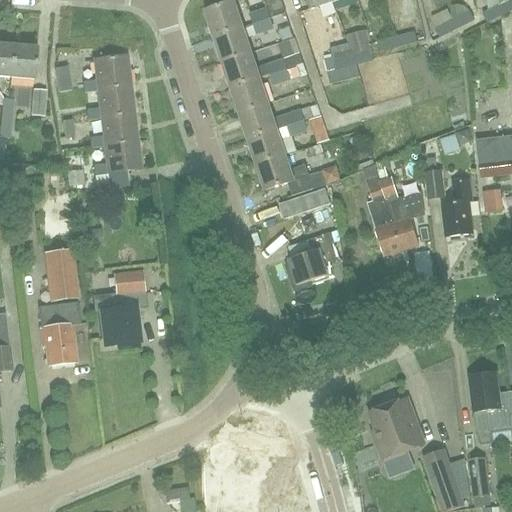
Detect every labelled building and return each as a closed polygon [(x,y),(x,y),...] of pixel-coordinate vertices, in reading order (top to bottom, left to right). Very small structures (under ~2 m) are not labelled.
[(267,8),(271,19),(286,14),(281,0),(278,0),(265,5),(266,9),(267,8)] [(334,3),(332,0),(306,0),(310,11),(334,3)] [(511,0),(488,0),(486,0),(488,12),(482,14),(488,25),(511,12),(511,0)] [(205,12),(214,38),(242,29),(234,3),(205,12)] [(267,8),(266,9),(249,14),(257,36),(274,31),(271,19),(267,8)] [(470,12),(452,21),(457,31),(475,22),(470,12)] [(440,39),(457,31),(452,21),(435,29),(440,39)] [(214,38),(223,64),(251,54),(242,29),(214,38)] [(380,53),(418,44),(415,33),(377,42),(380,53)] [(285,57),(300,53),(297,39),(281,43),(285,57)] [(350,47),(356,67),(374,62),(371,51),(368,42),(350,47)] [(350,47),(350,44),(314,53),(320,76),(356,67),(350,47)] [(12,47),(0,45),(0,78),(9,79),(12,47)] [(37,49),(12,47),(9,79),(34,81),(37,49)] [(223,64),(231,89),(259,80),(270,76),(304,65),(300,54),(284,59),(256,69),(251,54),(223,64)] [(83,92),(131,86),(128,57),(93,62),(96,83),(82,84),(83,92)] [(432,58),(365,76),(372,104),(392,99),(392,100),(414,94),(440,87),(432,58)] [(301,78),(300,78),(307,75),(304,65),(270,76),(273,88),(292,81),(301,78)] [(240,115),(268,105),(259,80),(231,89),(240,115)] [(131,86),(83,92),(84,95),(97,93),(99,110),(86,112),(87,120),(135,114),(131,86)] [(45,118),(47,92),(33,91),(31,117),(45,118)] [(14,93),(8,93),(8,100),(7,100),(4,139),(5,139),(10,140),(14,101),(14,93)] [(240,115),(248,140),(305,121),(313,118),(320,116),(317,106),(310,108),(301,110),(272,120),(268,105),(240,115)] [(485,110),(486,121),(506,120),(505,109),(485,110)] [(135,114),(87,120),(87,122),(100,121),(102,138),(89,140),(90,148),(138,142),(135,114)] [(329,141),(321,118),(309,122),(317,145),(329,141)] [(66,139),(74,138),(72,121),(63,122),(66,139)] [(248,140),(257,166),(285,156),(297,152),(292,138),(308,132),(305,121),(248,140)] [(511,136),(475,141),(480,180),(502,177),(511,175),(511,136)] [(138,142),(90,148),(90,150),(104,148),(106,166),(93,168),(94,178),(108,177),(107,175),(142,170),(138,142)] [(285,156),(257,166),(266,192),(293,183),(293,182),(309,177),(305,166),(290,171),(285,156)] [(397,197),(392,181),(399,179),(396,164),(394,158),(374,166),(385,200),(389,199),(397,197)] [(385,200),(374,166),(364,170),(367,180),(369,188),(368,189),(373,204),(368,205),(376,228),(374,228),(384,258),(401,253),(392,223),(397,222),(390,202),(389,199),(385,200)] [(323,177),(314,180),(317,187),(340,179),(336,167),(321,172),(323,177)] [(428,199),(445,198),(442,173),(426,174),(428,199)] [(48,193),(67,193),(67,174),(48,174),(48,193)] [(468,203),(471,203),(469,182),(453,184),(455,203),(442,205),(446,238),(472,235),(468,203)] [(482,191),(487,213),(506,208),(500,186),(482,191)] [(392,223),(401,253),(419,247),(411,221),(425,216),(421,192),(390,202),(397,222),(392,223)] [(278,210),(283,225),(328,209),(323,194),(278,210)] [(288,262),(291,272),(289,273),(287,277),(292,291),(296,292),(308,288),(310,285),(309,283),(328,276),(319,252),(335,247),(330,234),(307,241),(311,254),(288,262)] [(46,255),(52,303),(78,300),(73,252),(46,255)] [(110,296),(112,312),(101,313),(105,348),(139,344),(135,310),(132,310),(131,295),(146,294),(143,273),(114,276),(116,295),(110,296)] [(37,309),(40,329),(43,349),(45,348),(47,368),(53,367),(54,372),(72,369),(71,365),(77,364),(72,327),(80,326),(77,304),(37,309)] [(0,407),(0,374),(12,373),(9,348),(0,348),(0,408),(0,407)] [(469,377),(474,414),(478,444),(482,447),(490,446),(493,442),(493,438),(499,438),(499,433),(511,431),(511,425),(511,417),(509,397),(499,399),(496,374),(469,377)] [(424,445),(407,400),(369,414),(380,442),(376,443),(383,461),(387,459),(390,461),(398,458),(399,455),(424,445)] [(251,497),(280,495),(276,445),(247,447),(251,497)] [(451,511),(464,507),(444,451),(423,458),(441,511),(451,511)] [(472,500),(490,498),(486,459),(467,461),(472,500)]
